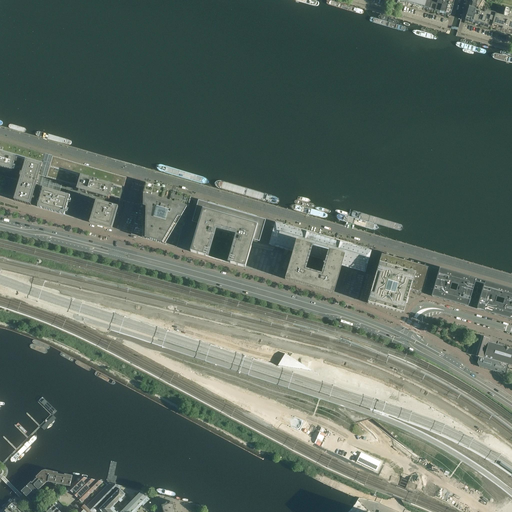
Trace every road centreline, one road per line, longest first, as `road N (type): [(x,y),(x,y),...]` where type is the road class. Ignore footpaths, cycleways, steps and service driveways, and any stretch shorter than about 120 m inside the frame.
road 1 (primary): [(403,335),(117,249)]
road 2 (primary): [(114,256),(399,343)]
road 3 (residential): [(456,0),(447,27),(352,0)]
road 4 (primary): [(406,346),(511,408)]
road 5 (primary): [(117,249),(0,220)]
